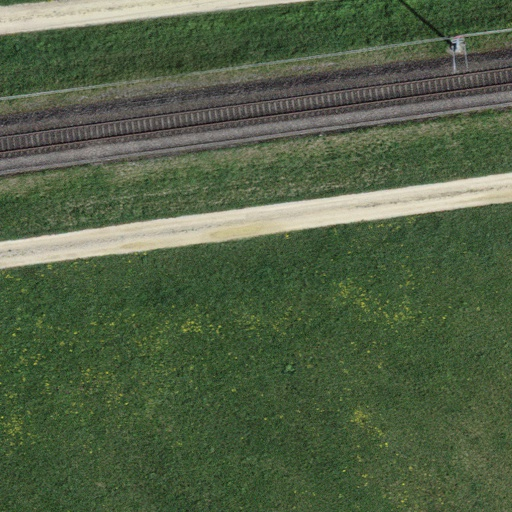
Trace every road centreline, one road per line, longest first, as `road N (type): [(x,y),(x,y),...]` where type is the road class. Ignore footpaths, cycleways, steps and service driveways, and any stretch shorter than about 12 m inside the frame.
road 1 (track): [(0,252),(511,185)]
road 2 (track): [(241,0),(0,28)]
